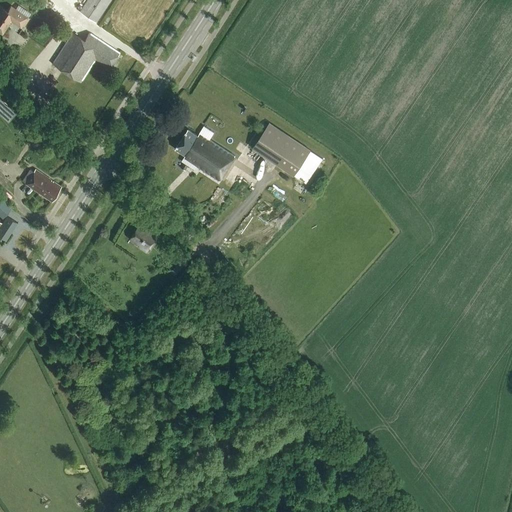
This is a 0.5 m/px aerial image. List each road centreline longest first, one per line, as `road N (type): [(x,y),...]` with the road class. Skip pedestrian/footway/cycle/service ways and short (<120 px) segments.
road 1 (track): [(400,511),(228,289)]
road 2 (secondary): [(0,330),(110,163)]
road 3 (secondary): [(110,163),(216,0)]
road 4 (unclassified): [(228,289),(183,230),(110,163)]
road 5 (unclassified): [(110,163),(0,60)]
